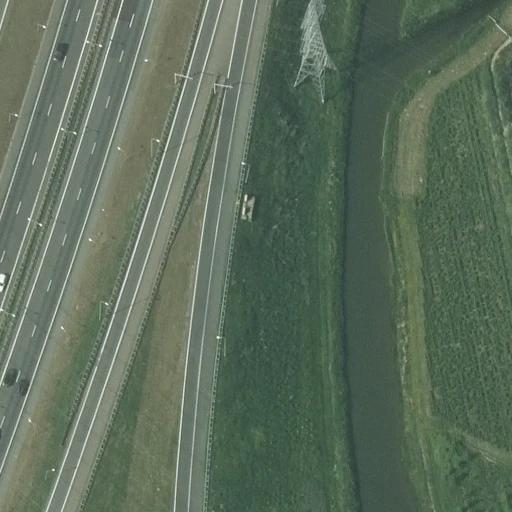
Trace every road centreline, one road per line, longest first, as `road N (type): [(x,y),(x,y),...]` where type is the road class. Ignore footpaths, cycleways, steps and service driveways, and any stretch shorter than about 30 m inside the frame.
road 1 (motorway): [(52,511),(215,0)]
road 2 (motorway): [(182,511),(205,267),(249,0)]
road 3 (motorway): [(0,425),(138,0)]
road 4 (motorway): [(83,0),(0,265)]
